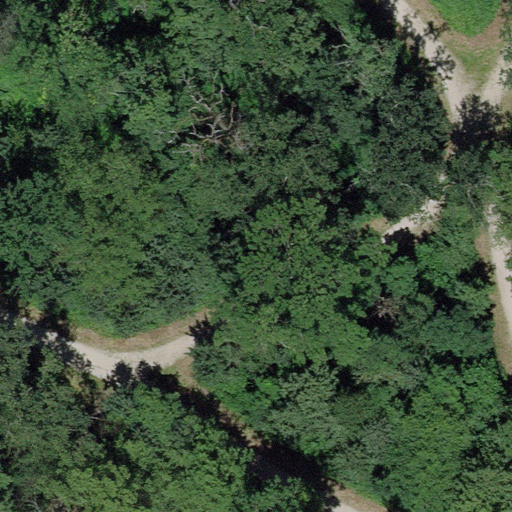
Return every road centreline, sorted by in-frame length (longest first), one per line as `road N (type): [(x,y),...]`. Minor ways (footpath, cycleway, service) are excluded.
road 1 (track): [(464,176),(415,217),(214,333),(126,400),(83,511)]
road 2 (track): [(385,511),(0,339)]
road 3 (track): [(464,176),(356,0)]
road 4 (track): [(506,0),(464,176)]
road 5 (track): [(511,321),(464,176)]
